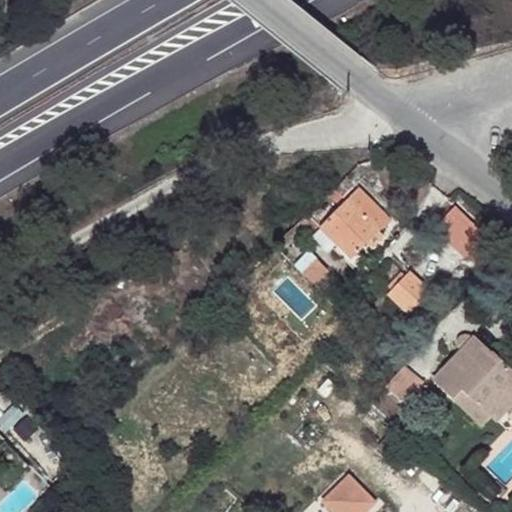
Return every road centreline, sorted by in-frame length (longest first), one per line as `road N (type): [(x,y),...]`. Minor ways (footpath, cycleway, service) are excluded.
road 1 (track): [(0,284),(152,195),(269,146),(425,122)]
road 2 (motorway): [(0,164),(280,0)]
road 3 (unclassified): [(263,0),(425,122)]
road 4 (motorway): [(161,0),(0,95)]
